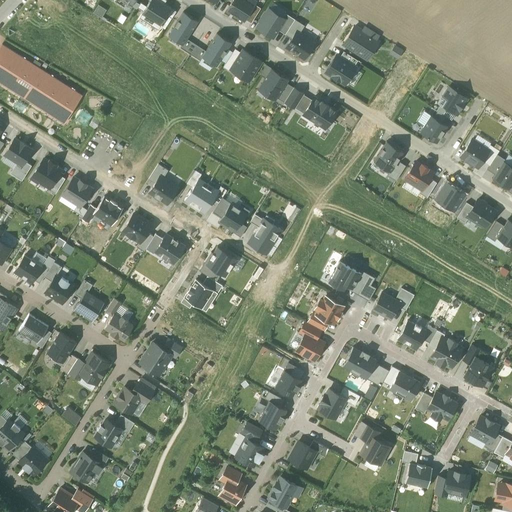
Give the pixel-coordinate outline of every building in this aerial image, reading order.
[(170,7),(158,0),(150,0),(143,12),(160,23),(170,7)] [(232,0),(226,9),(244,21),(257,1),(255,0),(232,0)] [(283,16),(268,7),(256,26),(273,37),(278,29),(286,18),(283,16)] [(186,37),(197,21),(184,13),(170,35),(182,43),(186,37)] [(286,18),(278,29),(285,33),(294,19),(285,13),(283,16),(286,18)] [(294,19),(285,33),(292,38),(297,30),(300,32),(304,25),(294,19)] [(356,28),(344,45),(368,62),(381,45),(356,28)] [(300,32),(297,30),(292,38),(286,46),(304,58),(314,41),(300,32)] [(217,64),(230,43),(217,34),(207,51),(204,55),(217,64)] [(207,51),(186,37),(182,43),(180,47),(201,60),(204,55),(207,51)] [(84,98),(2,47),(0,49),(0,84),(67,126),(84,98)] [(328,72),(346,84),(358,68),(339,55),(328,72)] [(249,84),(262,64),(249,56),(236,76),(249,84)] [(285,82),(288,78),(271,67),(257,89),(275,99),(276,97),(285,82)] [(303,94),(285,82),(276,97),(294,108),(303,94)] [(466,100),(448,89),(437,107),(455,117),(466,100)] [(324,104),(314,97),(303,113),(314,120),(324,104)] [(334,111),(324,104),(314,120),(324,126),(334,111)] [(448,127),(430,117),(420,135),(438,145),(448,127)] [(488,148),(472,137),(460,156),(478,168),(483,161),(490,149),(488,148)] [(32,150),(14,138),(4,154),(17,162),(22,166),(25,161),(32,150)] [(490,144),(488,148),(490,149),(483,161),(489,165),(499,150),(490,144)] [(391,174),(403,154),(388,145),(376,165),(391,174)] [(61,168),(45,157),(32,177),(49,187),(58,173),(61,168)] [(31,165),(25,161),(22,166),(17,162),(10,172),(22,180),(31,165)] [(433,171),(416,161),(404,179),(422,190),(429,178),(433,171)] [(511,182),(511,167),(503,161),(492,178),(508,188),(511,182)] [(160,174),(163,176),(167,170),(158,164),(149,178),(155,182),(160,174)] [(193,186),(198,178),(201,173),(196,170),(187,183),(193,186)] [(65,177),(58,173),(49,187),(56,192),(65,177)] [(163,176),(160,174),(155,182),(149,191),(167,202),(178,185),(163,176)] [(91,188),(75,177),(64,193),(80,204),(91,188)] [(184,200),(195,206),(209,184),(198,178),(193,186),(184,200)] [(429,178),(422,190),(420,193),(427,197),(436,182),(429,178)] [(218,190),(209,184),(195,206),(204,213),(212,199),(218,190)] [(221,186),(218,190),(212,199),(218,203),(226,190),(221,186)] [(123,208),(106,197),(99,208),(95,214),(112,225),(123,208)] [(500,213),(479,200),(468,218),(489,231),(500,213)] [(246,213),(230,202),(218,221),(240,235),(246,226),(240,222),(246,213)] [(87,209),(80,204),(76,211),(82,215),(87,209)] [(99,208),(92,204),(82,218),(89,223),(95,214),(99,208)] [(292,222),(300,209),(295,206),(287,220),(292,222)] [(149,224),(132,213),(122,230),(139,241),(145,230),(149,224)] [(285,227),(270,216),(253,239),(268,250),(285,227)] [(511,249),(511,247),(511,222),(508,220),(496,240),(511,249)] [(153,235),(145,230),(139,241),(136,245),(143,250),(153,235)] [(156,251),(163,239),(155,234),(146,248),(154,253),(156,251)] [(183,246),(166,235),(163,239),(156,251),(173,261),(183,246)] [(0,262),(1,263),(11,248),(0,240),(0,262)] [(237,258),(217,245),(200,271),(221,284),(237,258)] [(24,254),(13,271),(32,282),(42,265),(24,254)] [(44,276),(52,281),(56,275),(56,276),(62,266),(54,261),(44,276)] [(346,286),(355,269),(340,261),(330,281),(344,289),(346,286)] [(373,279),(355,269),(346,286),(369,299),(375,287),(370,284),(373,279)] [(52,281),(45,291),(62,302),(73,286),(67,283),(68,281),(62,277),(61,279),(56,276),(56,275),(52,281)] [(207,276),(202,283),(217,293),(222,285),(207,276)] [(75,294),(80,298),(86,290),(88,291),(92,284),(84,279),(75,294)] [(202,283),(196,279),(185,296),(206,309),(217,293),(202,283)] [(401,288),(395,299),(400,301),(398,304),(405,308),(413,294),(401,288)] [(80,298),(73,309),(92,321),(104,302),(88,291),(86,290),(80,298)] [(395,299),(382,292),(374,308),(391,317),(398,304),(400,301),(395,299)] [(346,305),(327,293),(319,306),(337,318),(346,305)] [(0,325),(3,328),(16,308),(4,300),(0,297),(0,325)] [(105,311),(112,316),(114,313),(122,302),(114,297),(105,311)] [(480,321),(484,314),(477,310),(474,317),(480,321)] [(29,313),(18,329),(38,342),(40,338),(46,329),(48,326),(29,313)] [(112,316),(104,328),(111,332),(110,333),(117,337),(118,336),(124,340),(133,325),(127,321),(128,320),(121,315),(120,317),(114,313),(112,316)] [(425,330),(409,321),(399,338),(415,347),(421,337),(425,330)] [(428,324),(425,330),(421,337),(430,342),(437,329),(428,324)] [(305,327),(294,347),(314,357),(324,337),(305,327)] [(52,332),(46,329),(40,338),(46,342),(52,332)] [(60,331),(47,352),(53,356),(51,359),(62,366),(64,367),(71,356),(70,356),(68,354),(76,341),(60,331)] [(463,347),(443,336),(431,356),(451,367),(463,347)] [(46,342),(40,338),(38,342),(36,344),(42,347),(46,342)] [(169,338),(162,348),(172,354),(172,355),(175,357),(182,346),(169,338)] [(153,342),(140,362),(159,374),(172,355),(172,354),(162,348),(153,342)] [(367,377),(375,362),(377,359),(353,346),(343,365),(367,377)] [(85,363),(79,372),(82,374),(96,383),(109,362),(92,351),(85,363)] [(71,354),(70,356),(71,356),(64,367),(62,366),(60,368),(68,373),(68,372),(77,358),(71,354)] [(493,366),(476,356),(465,375),(482,384),(493,366)] [(79,379),(82,374),(79,372),(85,363),(78,358),(77,358),(68,372),(79,379)] [(276,386),(291,393),(300,377),(291,372),(295,365),(289,362),(276,386)] [(388,370),(375,362),(367,377),(380,385),(388,370)] [(390,385),(399,370),(392,366),(383,381),(390,385)] [(419,381),(399,370),(390,385),(410,396),(419,381)] [(138,382),(132,391),(141,397),(140,398),(146,402),(153,392),(138,382)] [(124,387),(114,402),(131,413),(140,398),(141,397),(132,391),(124,387)] [(344,387),(339,396),(346,400),(354,405),(359,396),(344,387)] [(339,396),(329,391),(319,408),(336,418),(346,400),(339,396)] [(435,391),(427,407),(448,418),(457,402),(435,391)] [(258,415),(276,426),(288,406),(270,395),(258,415)] [(66,406),(60,415),(75,424),(81,416),(66,406)] [(479,411),(468,431),(487,441),(493,431),(498,421),(479,411)] [(121,414),(114,424),(122,429),(121,430),(127,433),(134,423),(121,414)] [(0,427),(0,442),(2,445),(3,444),(9,449),(24,433),(19,429),(20,427),(14,422),(13,423),(8,419),(7,420),(0,427)] [(99,430),(95,436),(111,446),(121,430),(122,429),(114,424),(106,419),(102,425),(100,424),(98,428),(99,430)] [(256,439),(257,440),(262,431),(261,430),(262,429),(248,421),(247,423),(246,422),(241,431),(247,435),(256,439)] [(502,436),(493,431),(487,441),(485,446),(494,451),(502,436)] [(370,432),(360,452),(381,461),(390,442),(370,432)] [(247,435),(236,456),(239,458),(239,459),(249,464),(249,463),(253,465),(256,460),(259,461),(263,454),(260,452),(263,447),(255,442),(256,439),(247,435)] [(511,441),(502,436),(494,451),(504,456),(505,453),(511,441)] [(313,440),(309,447),(316,450),(316,451),(322,455),(327,447),(313,440)] [(13,454),(20,460),(32,447),(25,441),(13,454)] [(298,441),(289,459),(307,468),(316,451),(316,450),(309,447),(298,441)] [(20,460),(19,461),(24,465),(23,466),(28,471),(29,470),(34,474),(47,459),(33,446),(32,447),(20,460)] [(88,455),(99,462),(104,454),(93,447),(88,455)] [(410,463),(415,464),(418,453),(405,450),(402,461),(410,463)] [(83,451),(70,471),(87,481),(94,470),(99,473),(104,465),(99,462),(88,455),(83,451)] [(210,452),(207,459),(218,464),(221,457),(210,452)] [(104,454),(99,462),(104,465),(109,457),(104,454)] [(484,468),(493,472),(497,464),(488,460),(484,468)] [(415,464),(410,463),(406,482),(427,486),(431,467),(415,464)] [(220,478),(226,481),(229,476),(237,480),(240,474),(226,466),(220,478)] [(472,474),(448,468),(446,476),(442,494),(448,496),(449,493),(466,497),(472,474)] [(442,494),(446,476),(438,474),(433,492),(442,494)] [(226,481),(219,493),(236,502),(245,485),(237,480),(229,476),(226,481)] [(274,488),(268,498),(269,498),(278,503),(285,507),(286,507),(297,486),(280,477),(278,482),(276,481),(273,488),(274,488)] [(502,501),(501,503),(511,505),(511,482),(506,481),(499,480),(495,500),(502,501)] [(60,488),(49,505),(60,511),(67,511),(77,498),(60,488)] [(194,511),(203,511),(204,511),(206,511),(213,511),(218,504),(203,496),(194,511)] [(266,505),(274,510),(278,503),(269,498),(266,505)] [(281,511),(285,507),(278,503),(274,510),(277,511),(278,511),(281,511)]
